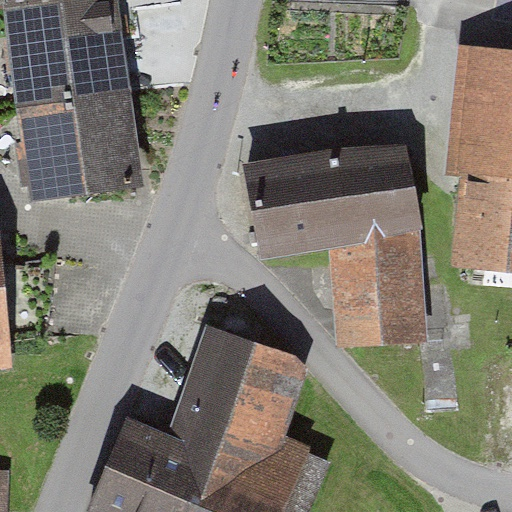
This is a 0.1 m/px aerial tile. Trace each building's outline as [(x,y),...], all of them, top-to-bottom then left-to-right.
[(111,0),(5,0),(12,50),(117,35),(111,0)] [(117,35),(12,50),(23,127),(128,112),(117,35)] [(511,63),(460,58),(439,282),(511,288),(511,63)] [(128,112),(23,127),(35,218),(141,203),(128,112)] [(404,158),(240,180),(251,260),(337,249),(415,239),(404,158)] [(415,239),(337,249),(339,358),(426,352),(426,237),(415,239)] [(0,383),(12,382),(0,249),(0,383)] [(162,440),(132,428),(96,511),(306,511),(322,475),(270,454),(302,380),(204,339),(162,440)]
